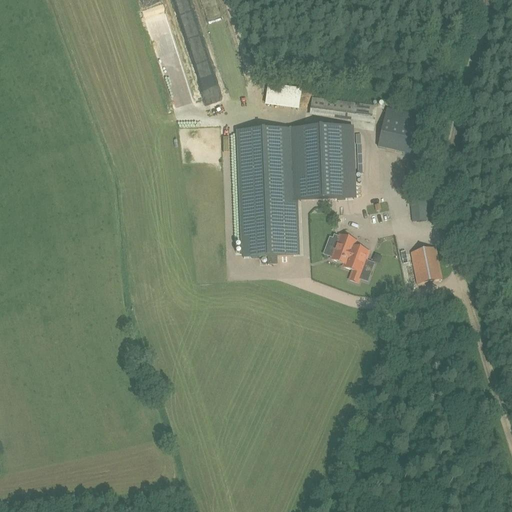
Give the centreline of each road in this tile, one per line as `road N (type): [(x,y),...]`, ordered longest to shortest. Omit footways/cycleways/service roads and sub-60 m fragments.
road 1 (unclassified): [(511,448),(442,222),(494,0)]
road 2 (track): [(228,0),(257,90),(258,119)]
